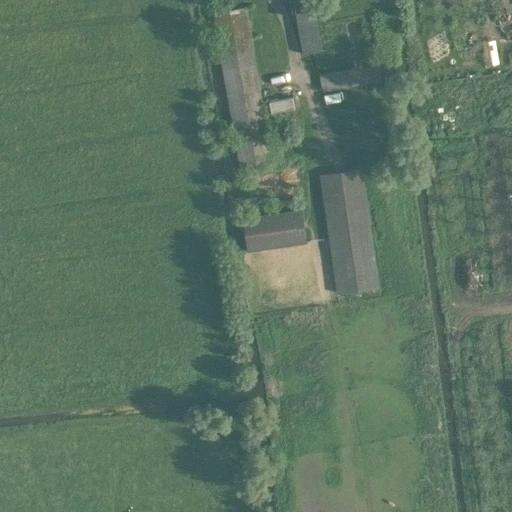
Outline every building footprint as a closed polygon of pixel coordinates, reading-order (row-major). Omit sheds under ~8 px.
[(315,0),(291,0),(294,14),(297,14),(304,48),(323,44),(315,0)] [(275,157),(270,128),(247,1),(214,6),(241,163),(275,157)] [(381,75),(379,57),(319,66),(322,84),(381,75)] [(324,96),(341,93),(340,83),(323,86),(324,96)] [(328,167),(320,168),(337,287),(380,281),(363,162),(328,167)] [(243,211),(248,245),(307,237),(302,203),(243,211)]
